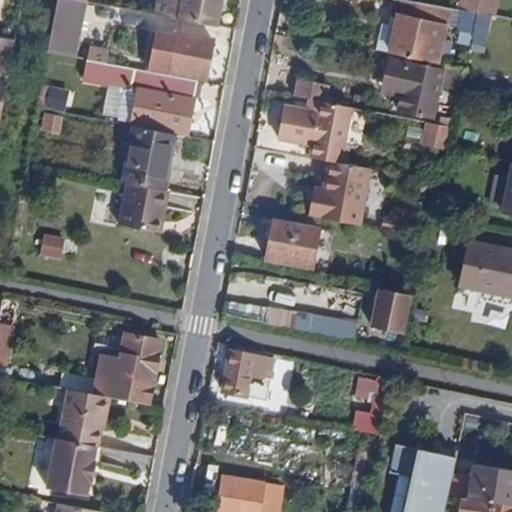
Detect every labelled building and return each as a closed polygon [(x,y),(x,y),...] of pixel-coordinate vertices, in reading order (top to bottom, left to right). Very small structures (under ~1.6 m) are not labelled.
[(58,0),(49,54),(77,59),(86,2),(72,0),(58,0)] [(159,0),(157,16),(218,27),(222,0),(159,0)] [(392,53),(440,62),(448,19),(450,9),(402,0),(396,0),(394,17),(399,18),(392,53)] [(462,11),(477,13),(479,0),(451,0),(450,9),(462,11)] [(479,0),(477,13),(487,15),(489,0),(479,0)] [(448,19),(460,21),(462,11),(450,9),(448,19)] [(459,29),(473,31),(477,13),(462,11),(460,21),(459,29)] [(168,72),(205,79),(212,40),(176,33),(175,36),(155,32),(147,72),(168,76),(168,72)] [(0,108),(3,109),(14,40),(0,37),(0,108)] [(91,46),(88,57),(117,64),(120,53),(91,46)] [(399,113),(434,119),(442,72),(389,60),(384,88),(403,91),(402,97),(399,113)] [(119,119),(188,132),(198,82),(168,76),(147,72),(88,61),(84,81),(124,89),(119,119)] [(461,89),(462,82),(464,70),(449,68),(446,86),(461,89)] [(314,101),(326,104),(329,88),(298,82),(295,98),(314,101)] [(65,111),(70,89),(48,84),(43,105),(65,111)] [(383,94),(402,97),(403,91),(384,88),(383,94)] [(312,112),(285,107),(279,139),(314,146),(312,158),(329,161),(341,163),(352,109),(326,104),(314,101),(312,112)] [(44,133),(61,136),(64,119),(47,116),(44,133)] [(167,154),(170,155),(174,133),(135,125),(125,181),(130,182),(161,188),(167,154)] [(307,216),(359,225),(369,168),(341,163),(329,161),(323,190),(322,199),(311,197),(307,216)] [(492,203),(505,205),(510,179),(497,176),(492,203)] [(158,218),(163,219),(168,190),(161,188),(130,182),(121,224),(154,231),(158,218)] [(311,197),(322,199),(323,190),(312,188),(311,197)] [(154,231),(160,232),(163,219),(158,218),(154,231)] [(266,259),(312,268),(319,230),(274,222),(266,259)] [(61,256),(81,260),(83,245),(65,241),(61,256)] [(461,286),(511,296),(511,294),(511,250),(470,242),(461,286)] [(372,328),(403,333),(410,297),(380,291),(372,328)] [(0,363),(5,364),(17,302),(3,299),(0,313),(0,363)] [(268,306),(266,320),(356,335),(358,321),(268,306)] [(114,398),(149,404),(161,341),(125,334),(121,358),(116,357),(113,376),(118,377),(114,398)] [(246,396),(262,400),(270,359),(231,352),(223,394),(246,399),(246,396)] [(99,373),(113,376),(116,357),(103,354),(99,373)] [(375,397),(392,400),(396,380),(379,377),(375,397)] [(96,447),(98,447),(109,397),(72,389),(62,440),(96,447)] [(353,431),(384,437),(392,400),(375,397),(372,415),(357,413),(353,431)] [(96,462),(94,462),(96,447),(62,440),(59,439),(48,491),(87,499),(90,482),(93,482),(96,462)] [(359,443),(355,480),(368,481),(372,444),(359,443)] [(452,476),(456,458),(397,444),(390,473),(401,475),(392,511),(444,511),(448,495),(452,476)] [(463,498),(470,499),(511,505),(511,471),(474,466),(473,479),(452,476),(448,495),(463,498)] [(218,511),(260,511),(265,484),(224,477),(218,511)] [(511,510),(511,505),(470,499),(463,498),(463,502),(511,510)] [(511,511),(511,510),(463,502),(460,511),(511,511)]
